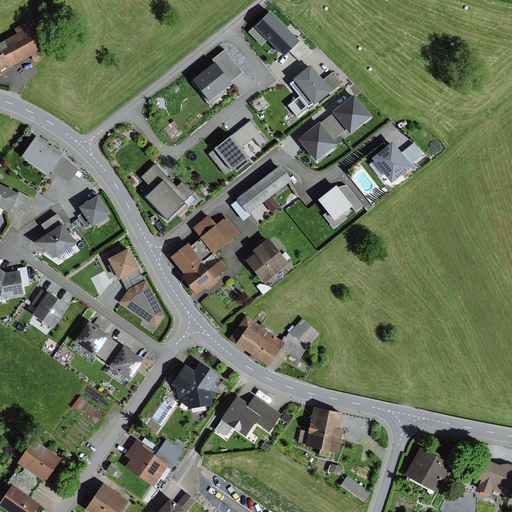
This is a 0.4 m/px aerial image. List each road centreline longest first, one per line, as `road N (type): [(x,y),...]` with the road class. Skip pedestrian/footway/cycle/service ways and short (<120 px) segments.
road 1 (residential): [(394,124),(328,176),(267,160),(153,253)]
road 2 (residential): [(129,108),(158,146),(174,151),(259,88),(261,68),(228,30)]
road 3 (unclassified): [(406,414),(266,378),(197,324)]
road 4 (residential): [(6,243),(168,355)]
road 5 (residential): [(60,511),(168,355)]
road 6 (unclassified): [(153,253),(83,147)]
road 7 (residential): [(129,108),(228,30)]
